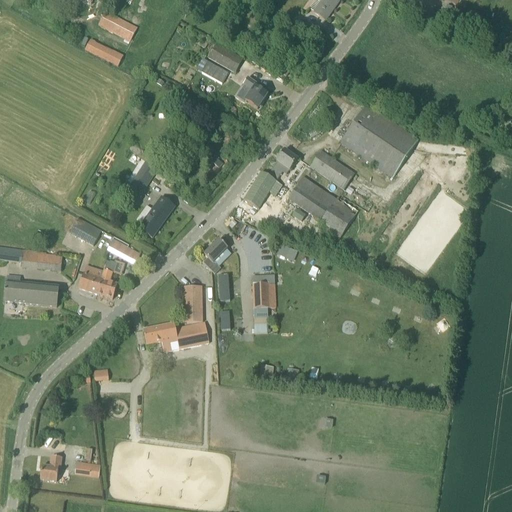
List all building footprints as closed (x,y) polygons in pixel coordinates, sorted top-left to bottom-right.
[(339,2),(335,0),(316,0),(315,2),(309,11),(314,14),(326,22),(339,2)] [(137,29),(113,17),(106,13),(98,27),(130,44),(137,29)] [(201,36),(196,45),(205,50),(210,42),(201,36)] [(90,40),(84,52),(118,69),(123,57),(90,40)] [(208,60),(235,75),(241,64),(243,61),(216,46),(208,60)] [(290,73),(286,70),(282,75),(286,78),(290,73)] [(251,92),(244,102),(258,111),(267,97),(255,88),(257,85),(248,79),(243,87),(251,92)] [(418,142),(374,112),(366,107),(341,144),(392,179),(418,142)] [(243,202),(265,215),(282,186),(276,183),(283,173),(288,176),(298,161),(284,151),(276,162),(278,163),(267,178),(261,174),(243,202)] [(310,169),(318,174),(344,191),(354,175),(321,153),(310,169)] [(125,196),(134,201),(137,204),(154,177),(141,169),(125,196)] [(356,214),(358,212),(337,198),(336,200),(303,178),(288,201),(343,238),(358,216),(356,214)] [(151,213),(139,230),(152,239),(174,208),(161,198),(155,206),(151,213)] [(93,247),(101,233),(78,220),(70,234),(93,247)] [(233,221),(228,227),(232,230),(237,225),(233,221)] [(214,264),(227,251),(228,250),(219,241),(204,256),(208,260),(203,265),(210,272),(215,276),(220,271),(221,270),(219,268),(214,264)] [(111,242),(107,251),(134,266),(139,257),(111,242)] [(277,256),(294,263),(298,253),(281,246),(277,256)] [(0,260),(8,262),(15,263),(15,262),(22,263),(21,268),(45,272),(45,270),(52,271),(52,272),(60,274),(62,258),(46,256),(46,255),(46,254),(0,248),(0,260)] [(102,280),(97,296),(113,301),(118,286),(110,283),(113,274),(113,275),(116,265),(110,263),(110,264),(106,263),(103,272),(104,272),(103,272),(101,280),(102,280)] [(79,290),(97,296),(102,280),(101,280),(103,272),(86,267),(84,274),(79,290)] [(228,277),(218,277),(220,304),(230,303),(228,277)] [(5,284),(4,303),(57,309),(59,289),(18,285),(18,279),(6,278),(5,284)] [(348,293),(359,297),(362,288),(351,284),(348,293)] [(268,325),(267,310),(277,310),(276,286),(253,287),(254,311),(254,326),(268,325)] [(184,324),(202,324),(202,289),(183,289),(184,324)] [(229,313),(220,314),(221,332),(230,331),(229,313)] [(204,324),(202,325),(175,331),(174,325),(143,331),(146,347),(162,344),(164,354),(209,344),(204,324)] [(259,383),(272,385),(274,369),(261,367),(259,383)] [(287,370),(285,387),(297,388),(299,372),(287,370)] [(94,384),(109,382),(108,371),(93,373),(94,384)] [(77,386),(91,385),(89,374),(75,375),(77,386)] [(57,483),(58,477),(58,470),(60,470),(61,459),(51,458),(50,468),(42,467),(40,481),(57,483)] [(77,463),(75,476),(98,479),(100,467),(77,463)] [(60,484),(69,485),(70,475),(61,474),(60,484)]
